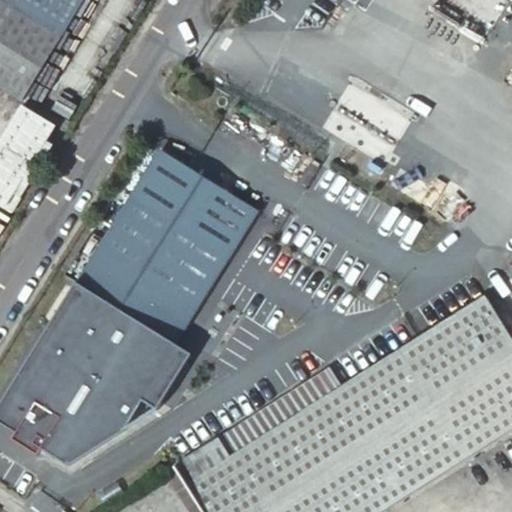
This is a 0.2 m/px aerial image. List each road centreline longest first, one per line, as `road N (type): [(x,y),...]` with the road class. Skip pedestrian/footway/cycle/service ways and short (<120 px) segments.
road 1 (unknown): [(123,97),(440,267),(511,223)]
road 2 (unclassified): [(0,295),(183,0)]
road 3 (unknown): [(373,59),(314,48),(249,49)]
